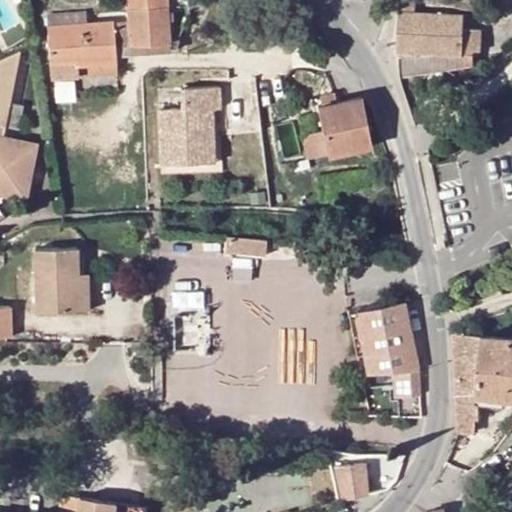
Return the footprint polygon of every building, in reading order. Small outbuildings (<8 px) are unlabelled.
[(461,49),(472,50),(478,51),(479,30),(462,29),(462,14),(413,11),(412,0),(398,0),(396,50),(401,50),(416,52),(461,53),(461,49)] [(168,11),(128,12),(129,24),(113,25),(115,47),(170,43),(168,11)] [(87,15),(48,18),(52,77),(77,75),(76,65),(116,62),(116,57),(115,47),(113,25),(87,26),(87,15)] [(171,53),(170,43),(115,47),(116,57),(171,53)] [(416,52),(401,50),(403,73),(472,62),(472,50),(461,49),(461,53),(416,52)] [(181,107),(158,108),(160,173),(207,171),(204,106),(219,106),(219,85),(181,86),(181,107)] [(326,158),(376,148),(363,97),(315,107),(326,158)] [(9,102),(6,126),(19,128),(22,104),(9,102)] [(0,195),(7,197),(25,200),(35,146),(0,138),(0,195)] [(37,313),(80,312),(79,278),(78,250),(35,251),(37,313)] [(79,278),(80,312),(91,312),(90,277),(79,278)] [(394,374),(418,372),(404,303),(357,312),(369,375),(394,374)] [(10,311),(0,311),(0,341),(10,341),(10,311)] [(511,337),(454,333),(456,384),(458,431),(474,430),(474,419),(479,419),(478,395),(511,399),(511,337)] [(418,372),(394,374),(396,381),(419,379),(418,372)] [(110,387),(95,388),(95,407),(118,407),(118,387),(110,387)] [(138,406),(137,387),(118,387),(118,407),(138,406)] [(367,469),(340,470),(345,502),(369,497),(367,469)] [(78,511),(81,499),(62,496),(60,511),(78,511)] [(147,511),(147,510),(118,505),(81,499),(78,511),(147,511)]
